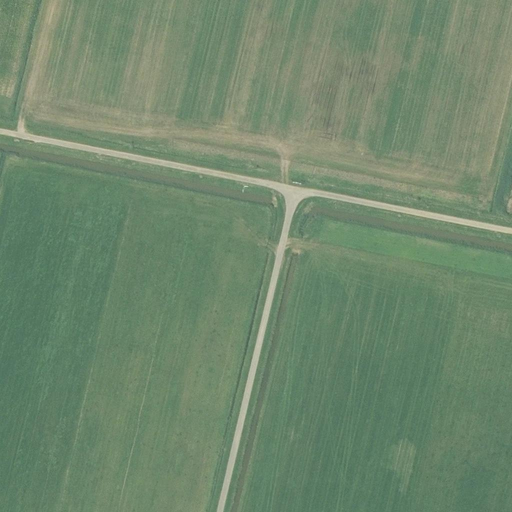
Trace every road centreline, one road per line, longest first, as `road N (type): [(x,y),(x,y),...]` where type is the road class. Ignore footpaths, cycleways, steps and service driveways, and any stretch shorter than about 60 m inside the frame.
road 1 (unclassified): [(222,511),(293,192)]
road 2 (unclassified): [(293,192),(0,134)]
road 3 (unclassified): [(511,236),(293,192)]
